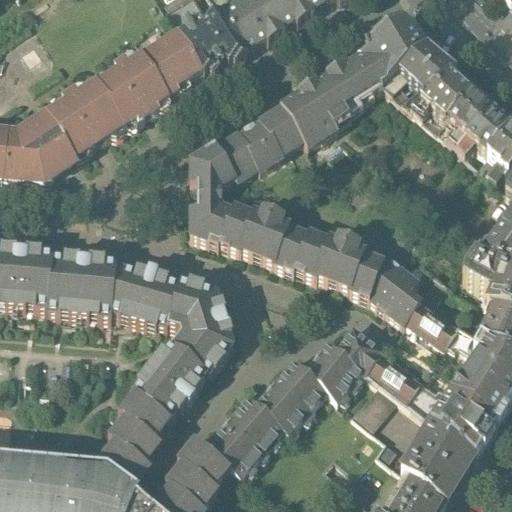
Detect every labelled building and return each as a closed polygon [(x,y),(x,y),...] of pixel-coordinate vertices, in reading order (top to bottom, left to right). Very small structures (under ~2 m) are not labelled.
[(332,0),(285,0),(276,6),(272,0),(251,0),(228,15),(221,19),(235,43),(247,62),(255,57),(272,47),(303,27),(319,17),(336,6),(332,0)] [(332,0),(336,6),(339,11),(356,0),(332,0)] [(511,0),(497,0),(508,12),(511,7),(511,0)] [(190,33),(177,41),(191,62),(202,80),(209,76),(212,80),(219,76),(217,73),(223,70),(222,67),(226,65),(228,69),(230,68),(232,67),(235,70),(247,62),(235,43),(221,19),(214,24),(202,31),(199,25),(196,28),(195,26),(188,31),(190,33)] [(367,59),(382,94),(425,55),(408,26),(364,54),(367,59)] [(155,85),(169,107),(174,104),(183,98),(180,94),(202,80),(191,62),(177,41),(141,63),(154,84),(155,85)] [(405,86),(412,92),(440,67),(432,61),(425,55),(382,94),(383,96),(389,101),(401,90),(400,90),(405,86)] [(317,90),(342,131),(372,104),(371,103),(383,96),(382,94),(367,59),(351,69),(317,90)] [(154,84),(141,63),(140,63),(128,70),(125,66),(114,72),(117,78),(96,90),(108,109),(109,111),(122,131),(124,134),(136,127),(138,131),(144,127),(145,122),(147,121),(148,120),(153,121),(159,118),(157,115),(169,107),(155,85),(154,84)] [(448,74),(440,67),(412,92),(419,99),(415,102),(414,101),(402,112),(410,119),(410,118),(449,85),(455,80),(448,74)] [(461,95),(449,85),(410,118),(437,142),(469,102),(461,95)] [(108,109),(96,90),(95,88),(78,99),(75,95),(61,103),(63,108),(45,119),(46,120),(58,140),(63,148),(72,162),(86,153),(89,157),(95,153),(96,147),(98,146),(99,145),(105,147),(110,143),(109,139),(122,131),(109,111),(108,109)] [(342,131),(317,90),(303,98),(286,109),(279,113),(280,115),(303,151),(307,157),(312,154),(329,143),(329,142),(332,141),(342,131)] [(479,111),(469,102),(437,142),(456,159),(489,120),(479,111)] [(235,188),(234,189),(236,192),(250,184),(250,185),(258,180),(259,181),(283,166),(283,165),(290,159),(297,155),(303,151),(280,115),(240,140),(215,155),(235,188)] [(58,140),(46,120),(40,123),(17,138),(8,137),(6,161),(4,185),(44,189),(52,184),(51,182),(56,179),(69,171),(75,167),(72,162),(63,148),(58,140)] [(486,165),(509,138),(499,129),(489,120),(456,159),(464,166),(474,155),(486,165)] [(0,184),(4,185),(6,161),(8,137),(0,136),(0,184)] [(511,176),(511,139),(509,138),(486,165),(476,177),(496,195),(503,187),(511,176)] [(235,188),(215,155),(188,165),(187,193),(187,201),(186,211),(185,247),(211,256),(226,217),(221,215),(221,202),(221,197),(234,189),(235,188)] [(511,176),(503,187),(511,193),(504,202),(511,208),(511,176)] [(289,284),(303,243),(289,238),(290,236),(282,233),(283,228),(269,223),(262,220),(260,224),(252,221),(252,223),(232,215),(231,219),(226,217),(211,256),(289,284)] [(511,223),(485,259),(481,265),(511,281),(511,223)] [(369,312),(386,269),(382,272),(364,265),(365,263),(357,260),(359,256),(343,249),(337,247),(336,252),(328,248),(327,250),(308,243),(307,244),(303,243),(289,284),(369,312)] [(18,257),(0,254),(0,313),(4,314),(4,316),(24,318),(25,316),(46,318),(49,293),(50,288),(53,264),(54,260),(18,257)] [(511,281),(481,265),(477,262),(464,281),(463,280),(462,290),(486,304),(488,304),(490,303),(492,308),(490,309),(486,319),(493,322),(505,328),(508,329),(511,330),(511,281)] [(82,267),(53,264),(50,288),(49,293),(46,318),(45,322),(67,324),(67,325),(88,328),(88,326),(110,328),(111,323),(113,299),(116,275),(116,270),(82,267)] [(386,269),(369,312),(402,336),(404,334),(420,313),(409,305),(418,292),(399,278),(386,269)] [(135,280),(116,275),(113,299),(111,323),(118,325),(118,328),(155,339),(156,337),(166,340),(167,338),(173,317),(173,315),(179,293),(167,290),(167,288),(150,282),(137,278),(135,280)] [(418,292),(409,305),(420,313),(428,319),(447,294),(443,291),(427,280),(424,285),(418,292)] [(180,291),(179,293),(173,315),(173,317),(167,338),(179,342),(179,344),(180,346),(171,357),(188,371),(189,372),(206,387),(207,388),(233,356),(230,345),(232,345),(226,328),(221,313),(220,314),(216,302),(180,291)] [(424,348),(438,326),(428,319),(420,313),(404,334),(417,343),(424,348)] [(511,330),(508,329),(505,328),(493,322),(483,343),(485,344),(479,353),(494,362),(511,371),(511,330)] [(438,326),(424,348),(430,352),(442,361),(445,357),(455,338),(438,326)] [(455,338),(445,357),(453,362),(456,358),(468,367),(469,366),(470,366),(471,366),(479,353),(478,352),(472,347),(456,337),(455,338)] [(365,386),(380,366),(383,363),(353,339),(350,340),(335,360),(325,353),(314,368),(303,382),(326,403),(325,403),(335,413),(360,383),(365,387),(365,386)] [(477,370),(455,402),(451,407),(472,422),(495,437),(499,431),(511,412),(511,410),(511,371),(494,362),(479,353),(471,366),(477,370)] [(198,396),(206,387),(189,372),(188,371),(171,357),(170,356),(163,364),(161,363),(136,393),(138,395),(131,403),(134,405),(150,418),(152,420),(169,433),(188,411),(199,398),(198,396)] [(377,395),(386,402),(400,380),(393,376),(380,366),(365,386),(377,395)] [(326,403),(303,382),(292,372),(272,395),(254,415),(283,441),(288,445),(325,403),(326,403)] [(407,385),(400,380),(386,402),(396,410),(409,419),(424,397),(407,385)] [(386,402),(377,395),(351,425),(365,438),(369,441),(396,410),(386,402)] [(435,405),(424,397),(409,419),(430,436),(450,409),(438,400),(435,405)] [(136,441),(154,454),(162,444),(170,434),(169,433),(152,420),(150,418),(134,405),(116,427),(122,431),(136,441)] [(450,409),(430,436),(475,470),(495,437),(472,422),(451,407),(450,409)] [(283,441),(254,415),(247,409),(237,421),(224,433),(202,459),(229,481),(239,489),(283,441)] [(136,441),(122,431),(106,451),(113,455),(132,469),(145,478),(152,469),(160,458),(154,454),(136,441)] [(449,511),(471,477),(475,470),(430,436),(400,484),(409,490),(437,511),(449,511)] [(396,460),(384,451),(375,464),(386,473),(396,460)] [(180,477),(213,501),(229,481),(202,459),(193,452),(184,464),(176,474),(180,477)] [(132,469),(113,455),(97,475),(107,483),(107,484),(115,491),(133,504),(142,493),(150,483),(145,478),(132,469)] [(0,511),(28,511),(33,476),(0,473),(0,511)] [(82,511),(89,482),(33,476),(28,511),(82,511)] [(167,500),(184,511),(211,511),(217,504),(213,501),(180,477),(172,486),(164,497),(167,500)] [(89,482),(82,511),(136,511),(138,509),(133,504),(115,491),(107,484),(89,482)] [(437,511),(409,490),(408,492),(404,489),(393,505),(398,508),(395,511),(437,511)] [(184,511),(167,500),(160,509),(158,511),(184,511)]
